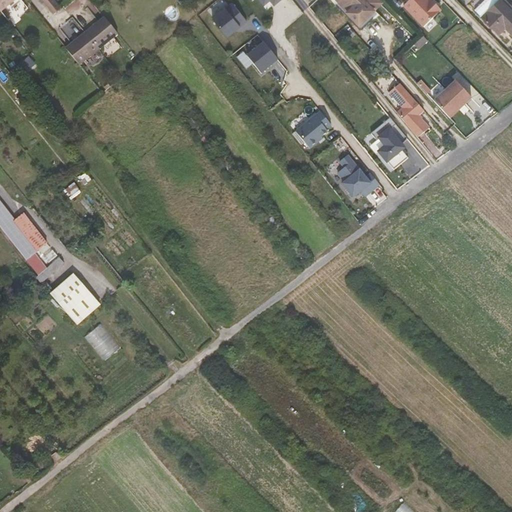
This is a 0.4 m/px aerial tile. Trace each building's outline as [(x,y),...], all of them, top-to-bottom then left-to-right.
[(0,0),(0,11),(13,0),(0,0)] [(41,0),(52,13),(60,7),(53,0),(41,0)] [(350,9),(341,0),(339,0),(338,2),(335,5),(344,15),(346,12),(350,9)] [(380,3),(377,0),(336,0),(338,2),(339,0),(341,0),(350,9),(346,12),(358,24),(380,3)] [(426,0),(409,0),(403,6),(423,27),(440,10),(434,4),(432,5),(428,1),(426,0)] [(511,11),(501,0),(497,0),(491,7),(511,27),(511,11)] [(227,36),(248,20),(234,1),(213,17),(227,36)] [(218,2),(208,9),(213,15),(223,8),(218,2)] [(481,16),(491,7),(486,2),(477,11),(481,16)] [(511,35),(511,27),(491,7),(481,16),(498,34),(504,27),(511,35)] [(103,17),(64,48),(77,65),(116,34),(103,17)] [(260,73),(277,59),(263,42),(246,56),(260,73)] [(433,101),(448,118),(458,110),(457,108),(461,103),(463,105),(470,99),(455,81),(445,90),(433,101)] [(426,94),(433,101),(445,90),(438,83),(426,94)] [(418,105),(401,85),(390,95),(404,110),(398,115),(419,139),(430,130),(419,117),(425,112),(418,105)] [(331,125),(320,112),(295,132),(310,149),(318,142),(317,140),(321,137),(327,132),(326,130),(331,125)] [(385,122),(407,145),(411,141),(390,118),(385,122)] [(365,137),(390,171),(411,156),(386,121),(365,137)] [(366,178),(348,156),(340,163),(345,169),(338,174),(345,183),(343,185),(354,198),(361,192),(365,189),(369,194),(380,186),(371,174),(366,178)] [(365,189),(361,192),(366,197),(369,194),(365,189)] [(15,221),(0,202),(0,227),(27,260),(23,262),(35,277),(47,267),(35,253),(38,250),(15,221)] [(23,214),(15,221),(38,250),(46,243),(23,214)] [(57,280),(47,267),(35,277),(62,308),(85,290),(68,271),(57,280)] [(102,322),(86,336),(106,360),(122,346),(102,322)] [(119,511),(94,481),(79,493),(94,511),(119,511)] [(395,511),(416,511),(405,501),(395,511)]
